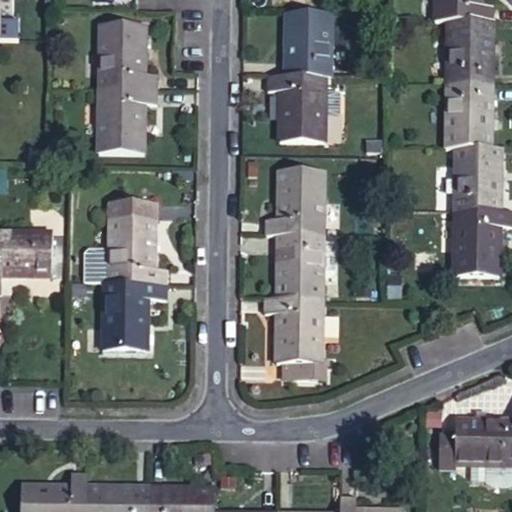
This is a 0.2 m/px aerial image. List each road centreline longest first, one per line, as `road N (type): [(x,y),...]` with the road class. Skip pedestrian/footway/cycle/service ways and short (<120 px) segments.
road 1 (residential): [(214,0),(210,426)]
road 2 (residential): [(210,426),(313,425),(511,344)]
road 3 (residential): [(0,421),(210,426)]
